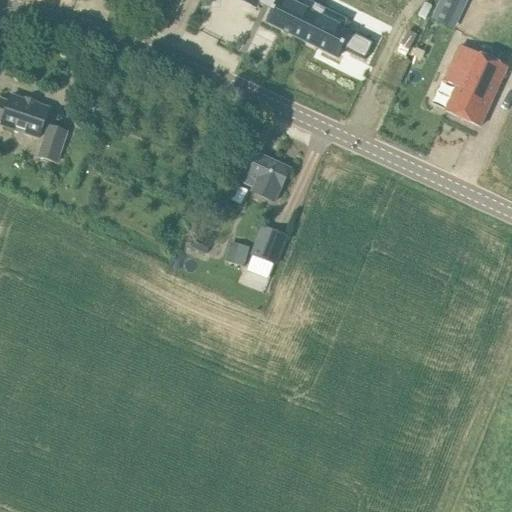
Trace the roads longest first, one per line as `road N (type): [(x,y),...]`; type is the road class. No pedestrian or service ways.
road 1 (tertiary): [(511,213),(101,31),(13,4)]
road 2 (track): [(511,355),(450,511)]
